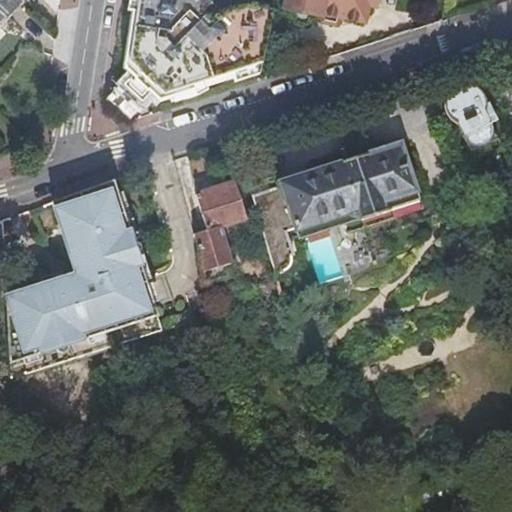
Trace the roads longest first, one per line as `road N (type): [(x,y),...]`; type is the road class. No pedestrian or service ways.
road 1 (residential): [(77,161),(511,17)]
road 2 (residential): [(94,0),(77,161)]
